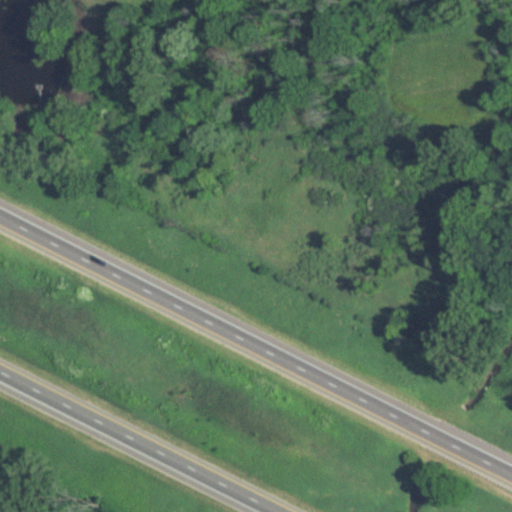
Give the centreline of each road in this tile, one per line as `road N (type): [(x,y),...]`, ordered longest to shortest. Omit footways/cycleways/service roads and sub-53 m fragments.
road 1 (motorway): [(511,473),(0,212)]
road 2 (motorway): [(0,376),(272,511)]
